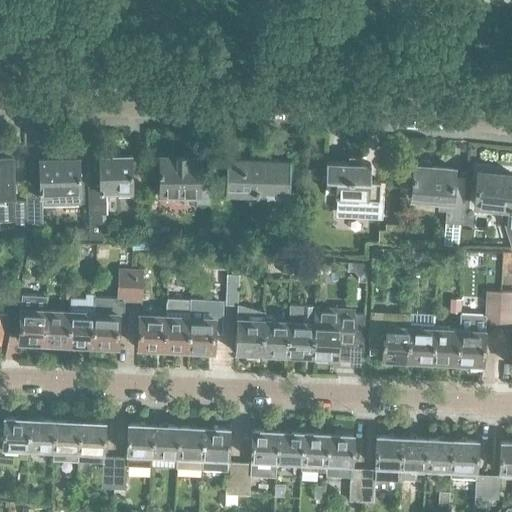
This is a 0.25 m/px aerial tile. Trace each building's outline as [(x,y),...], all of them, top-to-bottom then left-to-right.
[(37,191),(25,191),(25,199),(26,223),(42,223),(41,205),(80,204),(80,193),(87,193),(87,185),(87,171),(79,171),(79,156),(78,156),(78,157),(60,157),(60,154),(50,155),(50,157),(39,158),(39,157),(40,189),(37,189),(37,191)] [(100,185),(87,185),(87,193),(88,210),(88,219),(89,238),(102,238),(101,214),(106,213),(105,191),(113,191),(132,191),(146,190),(145,172),(131,173),(131,154),(129,154),(129,155),(118,156),(101,156),(101,155),(99,155),(99,169),(100,185)] [(199,155),(159,155),(159,187),(159,195),(196,195),(196,203),(198,203),(210,203),(210,172),(199,172),(199,155)] [(0,221),(12,221),(12,238),(26,238),(26,223),(25,199),(13,200),(12,195),(13,195),(11,164),(11,156),(2,157),(1,157),(0,156),(0,221)] [(288,197),(290,158),(226,156),(224,194),(288,197)] [(452,182),(453,168),(431,167),(431,163),(428,160),(420,159),(416,162),(416,165),(414,165),(411,198),(438,200),(437,209),(445,210),(443,245),(458,246),(464,183),(452,182)] [(326,160),(325,178),(335,179),(334,196),(335,196),(339,196),(338,211),(378,213),(379,198),(379,180),(369,179),(370,162),(326,160)] [(477,171),(473,204),(505,208),(504,223),(511,247),(511,174),(495,173),(495,169),(477,167),(477,171)] [(24,250),(26,240),(16,238),(14,248),(24,250)] [(81,255),(81,243),(74,243),(73,255),(81,255)] [(45,245),(34,244),(33,253),(44,254),(45,245)] [(371,246),(370,258),(380,258),(381,247),(371,246)] [(411,250),(411,260),(424,260),(424,250),(411,250)] [(289,272),(290,258),(281,258),(281,271),(289,272)] [(298,259),(290,258),(289,272),(298,272),(298,259)] [(362,262),(347,262),(347,270),(353,270),(358,275),(357,281),(366,281),(367,266),(362,262)] [(117,296),(117,299),(124,299),(129,300),(131,268),(118,267),(117,296)] [(131,268),(129,300),(139,300),(142,300),(143,268),(131,268)] [(224,303),(225,273),(215,272),(213,303),(224,303)] [(237,273),(225,273),(224,303),(236,304),(237,273)] [(16,285),(2,283),(0,291),(0,301),(12,304),(16,285)] [(61,284),(61,296),(71,296),(72,284),(61,284)] [(458,328),(456,362),(458,362),(482,364),(485,323),(493,323),(498,324),(500,290),(485,290),(484,314),(459,312),(458,328)] [(511,291),(500,290),(498,324),(511,324),(511,291)] [(69,310),(67,343),(82,344),(91,344),(92,311),(93,311),(94,298),(94,295),(94,293),(93,293),(85,292),(84,298),(70,297),(69,310)] [(21,307),(19,341),(43,342),(45,308),(46,295),(45,295),(21,294),(21,307)] [(92,311),(91,344),(116,346),(118,314),(123,314),(124,299),(117,299),(117,296),(94,295),(94,298),(93,311),(92,311)] [(449,298),(449,311),(459,311),(459,298),(449,298)] [(164,316),(163,348),(186,349),(188,317),(188,303),(165,302),(164,316)] [(235,337),(234,351),(246,352),(246,355),(257,356),(257,353),(260,353),(262,313),(262,310),(237,303),(235,337)] [(287,320),(286,354),(311,355),(313,316),(313,305),(288,304),(287,320)] [(313,316),(311,355),(315,355),(315,359),(326,359),(326,356),(338,356),(339,342),(339,338),(343,338),(345,338),(344,342),(363,343),(364,313),(354,313),(354,307),(313,305),(313,316)] [(45,308),(43,342),(67,343),(69,310),(45,308)] [(369,309),(368,345),(376,346),(376,355),(381,355),(381,357),(381,359),(406,360),(408,326),(408,311),(369,309)] [(262,313),(260,353),(286,354),(287,320),(272,319),(272,314),(262,313)] [(139,315),(138,347),(163,348),(164,316),(139,315)] [(188,317),(186,349),(212,350),(214,318),(188,317)] [(408,326),(406,360),(431,361),(433,327),(408,326)] [(433,327),(431,361),(456,362),(458,328),(433,327)] [(0,428),(0,463),(17,467),(19,457),(26,458),(27,448),(28,418),(3,416),(3,429),(0,428)] [(28,418),(27,448),(52,449),(54,419),(28,418)] [(54,419),(52,449),(52,459),(76,461),(79,420),(76,420),(54,419)] [(79,420),(76,461),(102,462),(100,486),(113,487),(114,456),(104,455),(103,455),(105,421),(79,420)] [(114,456),(113,487),(113,494),(123,494),(124,487),(125,487),(126,464),(150,466),(151,466),(152,454),(151,454),(153,424),(127,422),(126,452),(126,456),(114,456)] [(153,424),(151,454),(152,454),(176,455),(178,425),(153,424)] [(176,455),(176,467),(201,469),(203,426),(178,425),(176,455)] [(203,426),(201,469),(226,470),(225,492),(236,493),(238,462),(227,461),(229,427),(203,426)] [(238,462),(236,493),(248,493),(249,474),(275,476),(276,460),(277,430),(252,428),(250,462),(238,462)] [(277,430),(276,460),(301,461),(303,431),(277,430)] [(301,461),(300,470),(301,470),(325,471),(326,471),(328,432),(303,431),(301,461)] [(325,471),(325,475),(351,476),(349,500),(361,500),(363,468),(351,468),(351,464),(353,433),(328,432),(326,471),(325,471)] [(376,434),(374,469),(375,469),(374,479),(399,480),(399,478),(400,436),(376,434)] [(400,436),(399,478),(414,479),(414,467),(424,467),(426,437),(400,436)] [(426,437),(424,467),(449,469),(450,469),(452,438),(444,438),(426,437)] [(449,469),(449,480),(450,480),(460,480),(460,474),(475,475),(475,474),(477,439),(452,438),(450,469),(449,469)] [(511,441),(500,440),(498,471),(511,471),(511,441)] [(363,468),(361,500),(373,501),(375,469),(363,468)] [(475,475),(474,505),(486,506),(486,498),(487,498),(488,474),(475,474),(475,475)] [(488,474),(487,498),(497,498),(499,475),(498,475),(488,474)] [(285,484),(274,483),(274,496),(284,497),(285,484)] [(325,486),(315,485),(314,498),(324,498),(325,486)] [(62,487),(61,501),(73,502),(74,488),(62,487)] [(24,489),(23,498),(31,499),(32,490),(24,489)] [(409,489),(399,489),(398,502),(408,503),(409,489)] [(438,504),(448,505),(448,491),(438,491),(438,504)]
